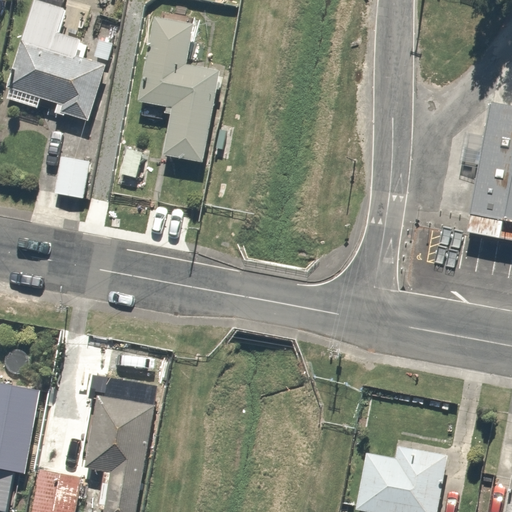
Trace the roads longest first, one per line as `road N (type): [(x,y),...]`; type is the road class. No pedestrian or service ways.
road 1 (tertiary): [(0,251),(369,320)]
road 2 (residential): [(369,320),(387,211),(398,0)]
road 3 (tertiary): [(369,320),(511,345)]
